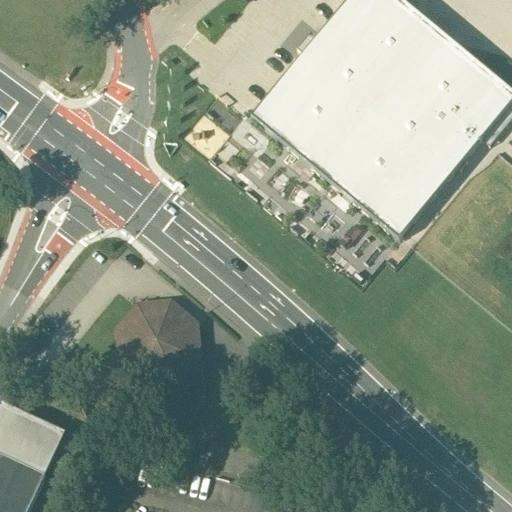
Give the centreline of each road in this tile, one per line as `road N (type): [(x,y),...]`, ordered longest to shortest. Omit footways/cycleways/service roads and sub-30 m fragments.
road 1 (secondary): [(96,170),(494,511)]
road 2 (unclassified): [(96,170),(136,91),(133,0)]
road 3 (secondary): [(34,270),(19,111)]
